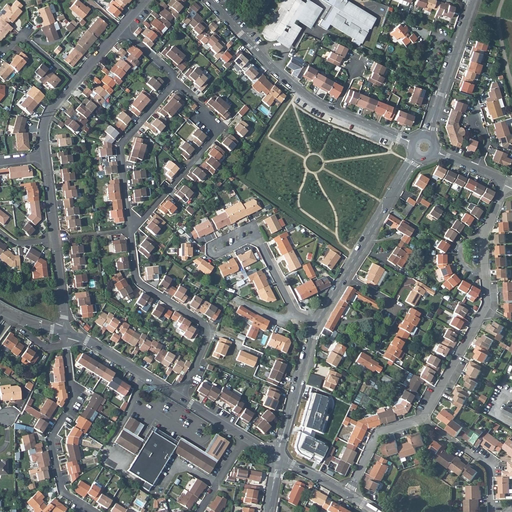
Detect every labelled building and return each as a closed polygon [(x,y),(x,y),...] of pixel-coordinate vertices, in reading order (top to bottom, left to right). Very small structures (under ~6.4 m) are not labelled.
[(11,22),(21,11),(19,9),(22,5),(16,0),(10,7),(7,4),(2,9),(6,12),(3,15),(2,14),(1,16),(0,15),(0,17),(7,24),(10,21),(11,22)] [(77,0),(76,0),(69,8),(82,19),(90,9),(87,6),(86,7),(77,0)] [(108,7),(106,10),(114,17),(122,9),(121,8),(114,1),(112,0),(109,3),(110,4),(108,7)] [(171,11),(169,14),(173,17),(176,20),(179,16),(177,13),(182,8),(180,6),(178,4),(173,0),(171,0),(167,5),(170,8),(172,10),(171,11)] [(287,43),(289,44),(299,27),(292,23),(295,18),(309,27),(316,16),(313,14),(317,6),(307,0),(305,0),(304,3),(304,2),(303,1),(302,0),(301,0),(297,0),(298,0),(297,0),(295,2),(292,0),(282,0),(279,7),(280,8),(276,15),(274,13),(263,32),(265,33),(264,34),(263,35),(263,36),(264,37),(264,38),(265,39),(266,40),(267,40),(268,41),(269,41),(270,41),(275,40),(276,39),(276,38),(278,35),(286,39),(287,43)] [(364,36),(365,37),(368,31),(374,20),(367,16),(362,24),(358,21),(357,22),(355,21),(355,20),(340,10),(343,5),(343,6),(346,1),(346,0),(322,0),(331,5),(332,6),(324,20),(322,19),(319,25),(326,30),(330,24),(353,38),(351,41),(359,46),(364,36)] [(415,0),(414,4),(423,8),(425,0),(415,0)] [(431,9),(432,9),(437,10),(440,2),(435,1),(435,0),(434,0),(425,0),(423,8),(422,9),(430,12),(431,9)] [(358,21),(362,24),(367,16),(374,20),(375,19),(346,1),(343,6),(343,5),(340,10),(355,20),(355,21),(357,22),(358,21)] [(438,15),(440,16),(444,3),(440,2),(437,10),(436,14),(438,15)] [(441,14),(450,18),(454,7),(448,5),(449,4),(445,2),(445,4),(444,3),(440,16),(441,16),(441,14)] [(189,8),(186,11),(189,14),(192,11),(197,6),(194,3),(189,8)] [(322,19),(324,20),(332,6),(331,5),(322,19)] [(48,6),(38,10),(42,22),(43,26),(53,22),(55,22),(51,13),(49,6),(48,6)] [(313,14),(316,16),(321,8),(317,6),(313,14)] [(163,19),(160,23),(164,27),(167,29),(170,25),(168,23),(173,17),(169,14),(164,9),(163,9),(158,15),(162,18),(163,19)] [(188,15),(182,22),(186,25),(188,23),(193,28),(201,21),(202,19),(196,14),(193,17),(192,19),(188,15)] [(0,39),(8,30),(9,31),(12,28),(7,24),(0,17),(0,39)] [(99,17),(87,30),(96,38),(102,32),(101,31),(107,24),(99,17)] [(155,29),(151,33),(156,37),(158,39),(162,35),(159,33),(164,27),(160,23),(159,22),(155,19),(150,25),(153,28),(155,29)] [(193,28),(192,30),(197,35),(195,37),(199,41),(205,35),(203,32),(202,31),(203,29),(206,26),(201,21),(193,28)] [(43,26),(41,27),(42,31),(44,30),(48,42),(58,38),(56,30),(53,22),(43,26)] [(69,23),(65,27),(70,32),(74,27),(69,23)] [(393,36),(396,39),(399,37),(400,39),(399,40),(404,45),(409,42),(408,41),(409,40),(411,43),(417,38),(412,33),(409,36),(405,32),(407,31),(407,27),(405,25),(402,27),(399,24),(393,29),(394,30),(389,34),(390,36),(393,36)] [(146,28),(141,34),(145,38),(146,39),(143,42),(149,48),(153,44),(151,42),(156,37),(151,33),(150,32),(147,29),(146,28)] [(96,38),(87,30),(76,43),(78,44),(74,48),(82,54),(85,50),(84,49),(89,44),(90,45),(96,38)] [(205,35),(199,41),(203,45),(205,43),(211,48),(219,39),(220,38),(214,33),(211,36),(209,38),(208,37),(205,35)] [(211,48),(210,49),(215,54),(213,56),(217,60),(219,58),(223,54),(221,51),(219,50),(221,48),(224,45),(219,39),(211,48)] [(482,51),(484,51),(486,44),(476,40),(475,44),(474,48),(472,47),(471,51),(478,53),(480,50),(482,51)] [(332,52),(341,57),(342,57),(344,53),(346,54),(348,49),(338,44),(336,48),(335,47),(332,52)] [(59,46),(54,51),(57,54),(62,48),(59,46)] [(131,46),(126,52),(130,55),(131,56),(128,60),(135,66),(138,62),(136,60),(141,54),(131,46)] [(165,48),(160,54),(164,57),(165,55),(169,59),(171,60),(178,52),(172,46),(170,49),(169,51),(165,48)] [(74,48),(64,60),(71,67),(82,54),(74,48)] [(223,54),(219,58),(224,63),(222,66),(226,69),(232,63),(229,59),(230,58),(233,54),(227,49),(223,54)] [(120,60),(114,65),(124,74),(129,68),(131,70),(135,66),(128,60),(127,59),(123,56),(118,51),(116,54),(120,58),(120,60)] [(332,52),(330,51),(326,60),(338,66),(339,63),(338,62),(339,60),(341,57),(332,52)] [(470,61),(478,63),(481,54),(478,53),(471,51),(470,54),(471,55),(470,58),(469,61),(470,61)] [(16,72),(25,63),(28,59),(21,52),(17,56),(16,55),(13,58),(14,59),(9,65),(13,69),(16,72)] [(173,62),(176,65),(175,67),(179,69),(181,72),(186,66),(183,64),(184,64),(181,61),(182,60),(184,57),(178,52),(171,60),(173,62)] [(236,58),(234,61),(233,62),(244,72),(251,65),(243,58),(244,56),(241,53),(236,58)] [(291,74),(300,79),(302,76),(302,74),(307,66),(302,63),(301,65),(298,64),(299,61),(291,57),(286,66),(294,70),(291,74)] [(0,78),(3,81),(13,69),(9,65),(4,61),(1,64),(2,65),(0,68),(0,78)] [(474,73),(478,74),(481,64),(478,63),(470,61),(468,66),(467,66),(466,70),(474,73)] [(372,72),(381,76),(384,71),(383,71),(385,67),(374,62),(372,66),(373,67),(371,71),(372,72)] [(306,78),(310,81),(315,72),(316,70),(312,68),(313,67),(308,64),(307,66),(302,74),(307,77),(306,78)] [(41,82),(50,73),(47,71),(47,70),(41,65),(34,72),(40,78),(38,80),(41,82)] [(118,86),(122,82),(119,80),(124,74),(114,65),(109,72),(115,76),(111,80),(115,83),(118,86)] [(257,70),(251,65),(244,72),(243,73),(253,84),(257,80),(254,77),(256,75),(254,73),(257,70)] [(235,66),(228,73),(231,76),(238,69),(235,66)] [(189,69),(184,75),(187,78),(188,77),(192,80),(194,82),(200,74),(201,73),(196,68),(193,71),(192,72),(189,69)] [(461,80),(471,83),(473,78),(474,73),(466,70),(464,76),(462,76),(461,80)] [(106,76),(111,80),(115,76),(109,72),(108,72),(109,73),(106,76)] [(324,77),(315,72),(310,81),(313,82),(314,83),(314,85),(318,87),(324,77)] [(378,86),(383,77),(381,76),(372,72),(371,75),(370,78),(368,77),(367,80),(373,84),(375,85),(378,86)] [(44,85),(46,83),(52,89),(59,81),(52,75),(50,73),(41,82),(44,85)] [(194,82),(193,83),(195,85),(198,88),(197,89),(200,92),(206,86),(203,83),(204,82),(206,79),(200,74),(194,82)] [(109,95),(113,91),(110,89),(115,83),(111,80),(106,76),(106,75),(101,81),(104,85),(106,86),(102,89),(107,93),(109,95)] [(265,78),(262,75),(257,80),(251,86),(258,93),(260,91),(265,96),(272,87),(264,79),(265,78)] [(318,87),(323,90),(324,88),(328,90),(328,89),(333,82),(333,81),(328,78),(328,79),(324,77),(318,87)] [(154,92),(157,89),(159,86),(161,87),(164,84),(158,78),(155,81),(151,78),(146,84),(154,92)] [(459,90),(469,94),(473,84),(471,84),(471,83),(461,80),(460,84),(461,84),(460,87),(459,90)] [(327,92),(330,94),(332,95),(332,96),(335,98),(341,86),(333,82),(328,89),(328,90),(327,91),(327,92)] [(501,98),(496,82),(491,83),(490,89),(489,89),(490,91),(487,92),(489,97),(485,98),(487,102),(497,99),(501,98)] [(101,106),(104,108),(108,104),(104,101),(102,99),(107,93),(102,89),(101,88),(98,85),(97,85),(92,91),(96,94),(97,95),(94,99),(101,105),(101,106)] [(285,96),(277,90),(278,89),(274,85),(272,87),(265,96),(261,101),(268,107),(273,102),(272,101),(274,99),(280,104),(285,96)] [(37,104),(44,96),(36,89),(33,86),(26,94),(28,96),(37,104)] [(411,94),(423,98),(424,94),(422,94),(424,89),(414,86),(413,89),(409,87),(407,93),(411,94)] [(358,93),(349,89),(344,102),(348,103),(348,102),(350,103),(354,104),(354,102),(358,93)] [(148,101),(150,102),(153,99),(143,90),(135,99),(143,107),(145,105),(148,101)] [(367,97),(363,95),(364,94),(359,92),(358,93),(354,102),(359,104),(358,106),(363,108),(367,97)] [(174,95),(173,94),(170,98),(171,99),(169,102),(166,104),(175,112),(183,103),(178,98),(174,95)] [(409,102),(419,105),(420,101),(422,101),(423,98),(411,94),(409,102)] [(30,115),(33,112),(31,111),(37,104),(28,96),(20,106),(30,115)] [(210,98),(205,104),(209,108),(210,106),(213,109),(215,111),(223,103),(217,97),(214,101),(210,98)] [(372,99),(367,97),(363,108),(368,110),(368,108),(373,110),(377,101),(377,100),(372,97),(372,99)] [(90,113),(95,108),(98,110),(101,106),(101,105),(94,99),(92,102),(91,103),(89,101),(85,99),(80,105),(90,113)] [(137,117),(140,114),(138,113),(142,109),(143,107),(135,99),(130,105),(133,108),(134,109),(131,112),(137,117)] [(492,118),(502,115),(500,108),(497,99),(487,102),(485,102),(488,110),(489,110),(490,114),(492,118)] [(377,101),(373,110),(376,111),(377,112),(377,114),(381,116),(386,104),(377,101)] [(468,105),(456,101),(453,109),(461,112),(463,112),(464,108),(467,109),(468,105)] [(223,103),(215,111),(218,114),(221,116),(220,118),(224,121),(229,115),(225,112),(229,108),(223,103)] [(163,118),(166,114),(170,118),(175,112),(166,104),(164,107),(161,110),(160,109),(157,112),(161,116),(163,118)] [(395,108),(386,104),(381,116),(385,117),(387,118),(387,119),(390,120),(395,108)] [(84,125),(88,121),(85,119),(90,113),(80,105),(75,111),(78,114),(80,115),(79,117),(77,119),(84,125)] [(243,107),(237,113),(241,117),(247,110),(243,107)] [(453,109),(451,108),(445,127),(447,134),(451,133),(451,136),(448,137),(450,144),(459,148),(462,140),(461,135),(463,135),(464,133),(463,128),(460,127),(459,127),(457,123),(461,112),(453,109)] [(398,123),(401,125),(406,113),(398,110),(394,120),(398,122),(398,123)] [(123,130),(126,127),(125,126),(128,122),(130,120),(128,118),(123,114),(121,112),(116,118),(119,121),(120,122),(117,125),(123,130)] [(405,124),(410,126),(413,116),(406,113),(401,125),(404,126),(405,124)] [(68,118),(74,123),(77,119),(72,115),(70,118),(69,117),(68,118)] [(156,120),(162,126),(165,123),(165,119),(163,118),(161,116),(156,120)] [(17,117),(12,134),(15,134),(24,133),(25,130),(23,129),(26,119),(17,117)] [(73,133),(78,127),(80,129),(84,125),(77,119),(74,123),(68,118),(63,124),(64,125),(73,133)] [(152,133),(155,129),(156,130),(159,133),(164,127),(162,126),(156,120),(155,119),(154,121),(150,125),(149,124),(146,128),(152,133)] [(498,138),(509,134),(505,120),(493,123),(497,134),(495,134),(497,138),(498,138)] [(240,121),(232,130),(241,138),(246,132),(244,130),(246,127),(246,126),(240,121)] [(117,134),(119,135),(123,130),(117,125),(113,130),(117,134)] [(111,144),(114,141),(112,140),(116,136),(117,134),(113,130),(109,126),(103,132),(106,135),(108,136),(105,138),(103,142),(111,144)] [(199,147),(201,144),(200,143),(204,139),(205,137),(196,130),(191,136),(194,138),(195,139),(193,142),(199,147)] [(15,134),(17,151),(27,150),(27,144),(28,143),(27,133),(24,133),(15,134)] [(222,142),(221,144),(229,152),(235,146),(237,143),(227,134),(224,137),(226,138),(222,142)] [(511,139),(511,137),(510,134),(509,134),(498,138),(499,142),(500,141),(502,146),(503,147),(507,146),(506,148),(511,149),(511,139)] [(58,145),(59,147),(70,146),(69,138),(65,139),(64,139),(63,135),(55,136),(56,140),(58,140),(58,145)] [(473,137),(469,136),(465,148),(473,151),(477,141),(472,139),(473,137)] [(133,146),(132,150),(143,153),(145,146),(140,144),(142,140),(134,138),(133,142),(134,143),(133,146)] [(99,158),(111,156),(110,154),(110,149),(111,148),(111,144),(103,142),(103,146),(104,149),(102,149),(98,150),(99,158)] [(186,160),(189,157),(188,156),(191,152),(193,150),(184,142),(179,148),(182,151),(183,152),(180,155),(186,160)] [(209,153),(207,155),(210,157),(216,162),(221,157),(220,156),(223,153),(214,145),(211,148),(212,149),(209,153)] [(504,165),(508,167),(511,159),(505,157),(507,153),(496,149),(492,160),(502,164),(503,164),(504,164),(504,165)] [(134,163),(139,164),(140,161),(141,161),(143,153),(132,150),(131,153),(130,157),(128,157),(127,161),(134,163)] [(60,162),(60,165),(72,163),(71,156),(67,156),(65,156),(65,152),(57,153),(58,157),(59,157),(60,162)] [(207,170),(209,167),(210,168),(207,171),(212,175),(214,173),(213,171),(219,165),(216,162),(210,157),(208,159),(205,163),(204,162),(201,165),(207,170)] [(97,176),(116,174),(116,171),(115,166),(117,166),(116,162),(108,163),(109,167),(107,167),(103,168),(104,172),(98,172),(97,174),(97,176)] [(171,180),(174,176),(173,175),(175,172),(178,169),(169,162),(164,168),(168,171),(165,175),(171,180)] [(197,169),(203,174),(207,170),(201,165),(197,169)] [(8,169),(9,179),(32,176),(31,170),(28,171),(27,166),(8,169)] [(436,167),(432,175),(437,178),(440,180),(445,171),(445,170),(442,168),(442,170),(436,167)] [(193,181),(195,178),(197,179),(200,181),(205,175),(203,174),(197,169),(196,168),(194,170),(191,173),(190,172),(187,176),(193,181)] [(62,179),(62,182),(64,182),(68,181),(74,181),(73,173),(68,174),(67,169),(59,170),(60,175),(61,175),(62,179)] [(132,184),(140,183),(139,179),(141,179),(145,178),(144,171),(132,172),(133,174),(133,179),(132,180),(132,184)] [(447,171),(442,179),(451,184),(456,174),(453,172),(452,174),(447,171)] [(420,175),(413,185),(422,190),(428,180),(420,175)] [(457,175),(453,183),(457,186),(461,188),(466,178),(463,176),(462,178),(457,175)] [(467,179),(463,188),(471,192),(476,184),(476,182),(473,181),(472,182),(467,179)] [(106,186),(107,193),(118,192),(118,189),(117,184),(119,184),(118,180),(110,181),(111,185),(110,185),(106,186)] [(476,184),(471,192),(479,196),(484,188),(479,185),(479,184),(476,182),(476,184)] [(25,188),(27,203),(29,202),(38,201),(36,186),(35,186),(34,183),(20,185),(20,187),(24,186),(24,188),(25,188)] [(64,197),(64,199),(76,198),(75,194),(74,186),(69,187),(69,184),(64,184),(61,185),(62,192),(63,192),(64,197)] [(174,194),(180,199),(185,204),(188,200),(187,199),(192,194),(183,186),(181,189),(178,191),(177,190),(174,194)] [(486,187),(480,199),(488,204),(493,193),(488,190),(489,189),(486,187)] [(132,198),(132,203),(140,202),(140,198),(150,197),(149,189),(144,189),(133,191),(133,194),(133,198),(132,198)] [(107,193),(108,201),(111,201),(113,201),(113,205),(115,204),(121,204),(121,199),(119,200),(118,195),(118,192),(107,193)] [(412,206),(413,206),(415,202),(408,198),(405,202),(408,204),(412,206)] [(247,216),(261,209),(258,204),(252,200),(241,205),(246,215),(247,216)] [(29,202),(31,214),(27,219),(29,221),(34,226),(40,219),(38,201),(29,202)] [(164,215),(166,211),(170,215),(176,209),(167,201),(164,204),(162,207),(161,206),(158,209),(164,215)] [(231,224),(235,222),(234,221),(239,219),(241,217),(241,218),(246,215),(241,205),(240,203),(224,211),(225,212),(231,224)] [(478,216),(481,212),(481,211),(478,210),(479,208),(476,206),(470,203),(467,208),(471,211),(469,214),(478,220),(480,217),(478,216)] [(66,214),(66,217),(73,216),(74,216),(78,215),(77,208),(73,208),(72,208),(71,204),(63,205),(64,209),(65,209),(66,214)] [(408,204),(400,215),(405,218),(412,206),(408,204)] [(191,215),(194,212),(188,206),(185,210),(191,215)] [(433,207),(428,215),(433,218),(432,219),(435,221),(436,220),(441,212),(438,210),(434,207),(433,207)] [(9,218),(0,210),(0,222),(3,225),(9,218)] [(115,219),(116,223),(123,222),(123,218),(121,218),(121,213),(120,210),(115,211),(109,212),(110,219),(114,219),(115,219)] [(227,226),(231,224),(225,212),(211,219),(217,230),(226,225),(227,226)] [(511,212),(509,213),(504,213),(505,217),(505,219),(503,219),(504,222),(511,222),(511,212)] [(155,214),(152,218),(158,223),(155,226),(159,230),(165,223),(155,214)] [(459,222),(468,228),(470,224),(469,224),(472,219),(464,214),(459,222)] [(271,234),(281,229),(280,228),(277,221),(274,215),(263,220),(265,224),(266,223),(271,234)] [(388,215),(384,223),(395,230),(400,222),(388,215)] [(67,226),(68,229),(70,229),(70,232),(76,231),(76,228),(79,227),(78,220),(75,220),(73,220),(73,216),(66,217),(65,217),(65,221),(67,221),(67,226)] [(150,222),(145,228),(154,236),(159,230),(155,226),(158,223),(152,218),(149,221),(150,222)] [(19,226),(22,229),(27,224),(24,220),(19,226)] [(28,237),(34,231),(32,229),(35,227),(34,226),(29,221),(27,224),(22,229),(21,230),(28,237)] [(198,238),(204,235),(209,232),(210,233),(213,232),(208,221),(193,228),(194,230),(198,238)] [(458,234),(459,234),(461,231),(460,231),(463,226),(455,221),(450,229),(458,234)] [(400,222),(395,230),(397,231),(404,235),(403,237),(401,240),(407,244),(410,240),(407,238),(412,230),(407,226),(400,222)] [(511,222),(504,222),(501,223),(501,227),(501,228),(500,228),(500,232),(500,234),(505,234),(505,232),(510,231),(510,228),(511,227),(511,222)] [(449,241),(452,243),(454,240),(452,239),(456,234),(448,229),(443,237),(449,241)] [(194,230),(186,234),(193,240),(198,238),(194,230)] [(407,238),(410,240),(414,234),(415,232),(412,230),(407,238)] [(281,256),(282,255),(291,250),(285,237),(288,236),(286,232),(283,234),(272,239),(274,243),(275,242),(278,248),(277,249),(281,256)] [(505,234),(500,234),(496,234),(496,239),(496,240),(495,240),(495,244),(497,244),(498,244),(506,243),(505,234)] [(138,250),(147,258),(150,255),(148,253),(156,244),(147,236),(142,242),(139,246),(140,247),(138,250)] [(111,241),(112,245),(113,245),(114,253),(125,252),(125,249),(124,244),(126,244),(125,240),(111,241)] [(407,244),(401,240),(387,260),(395,266),(396,265),(401,268),(412,251),(405,247),(407,244)] [(435,248),(443,254),(446,249),(447,250),(449,247),(447,245),(440,241),(435,248)] [(70,259),(72,259),(78,258),(77,254),(79,254),(83,253),(82,245),(78,246),(72,247),(70,247),(70,249),(71,254),(69,255),(70,259)] [(180,245),(180,257),(181,257),(181,260),(182,261),(186,261),(187,260),(186,257),(191,257),(191,252),(191,249),(192,249),(192,245),(180,245)] [(507,255),(506,245),(498,246),(497,246),(495,246),(496,250),(497,250),(497,251),(497,255),(499,255),(507,255)] [(341,253),(332,247),(330,250),(339,256),(341,253)] [(30,248),(24,257),(35,263),(38,258),(40,254),(30,248)] [(0,254),(0,258),(1,259),(1,260),(10,267),(20,266),(18,256),(13,256),(4,249),(0,254)] [(289,273),(300,267),(291,250),(282,255),(287,265),(286,266),(289,273)] [(330,270),(339,257),(339,256),(330,250),(321,263),(330,270)] [(236,256),(242,268),(256,261),(250,251),(241,256),(240,254),(236,256)] [(436,255),(436,265),(445,265),(445,259),(447,259),(447,255),(436,255)] [(71,266),(72,271),(79,270),(79,266),(80,266),(84,265),(83,257),(79,258),(78,258),(72,259),(72,261),(72,266),(71,266)] [(115,263),(116,271),(127,269),(127,266),(126,262),(128,262),(127,257),(119,258),(120,262),(115,263)] [(507,266),(507,257),(499,258),(496,258),(496,261),(498,261),(498,263),(498,267),(500,267),(507,266)] [(32,274),(32,279),(47,277),(45,262),(38,258),(35,263),(33,266),(35,268),(36,272),(36,274),(32,274)] [(207,276),(213,268),(202,260),(199,258),(192,262),(198,266),(196,268),(207,276)] [(229,274),(230,275),(237,271),(238,269),(232,258),(227,261),(228,263),(225,265),(223,266),(221,265),(217,267),(222,277),(229,274)] [(308,263),(302,266),(304,272),(311,268),(308,263)] [(364,283),(373,288),(374,285),(375,285),(384,270),(373,264),(368,273),(369,273),(365,280),(366,280),(364,283)] [(451,264),(439,269),(442,277),(445,281),(450,277),(449,275),(450,274),(448,269),(452,268),(451,264)] [(144,276),(145,281),(153,280),(152,275),(158,275),(157,267),(145,268),(146,272),(146,276),(144,276)] [(311,268),(304,272),(308,278),(309,278),(314,275),(311,268)] [(508,278),(508,269),(500,269),(498,269),(497,269),(497,273),(499,273),(499,274),(499,278),(505,278),(506,278),(508,278)] [(249,282),(252,280),(257,290),(268,285),(260,270),(247,277),(249,282)] [(445,281),(442,284),(445,288),(446,288),(448,291),(452,288),(459,282),(455,277),(456,276),(454,274),(451,276),(450,277),(445,281)] [(73,284),(73,288),(81,287),(81,283),(86,282),(85,275),(74,276),(74,280),(74,283),(73,284)] [(115,284),(113,285),(117,292),(118,291),(127,286),(126,284),(123,279),(121,275),(117,278),(115,275),(110,278),(112,281),(113,280),(114,279),(116,283),(115,284)] [(164,276),(158,286),(160,287),(165,289),(164,291),(168,293),(171,287),(172,287),(168,284),(169,283),(171,280),(164,276)] [(313,282),(311,283),(316,292),(324,289),(323,288),(330,285),(327,279),(324,276),(313,282)] [(300,300),(316,292),(311,283),(313,282),(312,281),(311,282),(310,281),(294,289),(300,300)] [(411,291),(405,301),(414,306),(420,295),(422,296),(425,291),(433,296),(435,291),(434,291),(426,287),(416,281),(414,285),(415,286),(412,292),(411,291)] [(461,281),(456,289),(464,294),(468,287),(469,286),(470,284),(467,282),(466,284),(461,281)] [(122,298),(125,296),(127,300),(134,296),(132,292),(128,285),(127,286),(118,291),(122,298)] [(268,302),(270,301),(272,302),(275,300),(268,285),(257,290),(256,291),(260,299),(268,302)] [(470,288),(466,294),(470,297),(468,300),(472,302),(479,291),(474,288),(474,287),(471,285),(470,288)] [(173,296),(176,298),(179,300),(178,301),(182,304),(187,297),(183,295),(185,290),(179,286),(176,290),(173,296)] [(171,287),(168,293),(173,296),(176,290),(171,287)] [(347,287),(340,300),(346,304),(353,293),(354,291),(347,287)] [(370,299),(354,291),(353,293),(357,295),(356,297),(367,303),(370,299)] [(77,304),(77,307),(79,306),(89,305),(87,292),(74,293),(75,299),(76,299),(77,304)] [(142,293),(135,303),(142,307),(145,303),(149,305),(153,298),(149,296),(148,297),(145,295),(142,293)] [(194,296),(188,306),(190,307),(195,310),(194,311),(197,313),(199,311),(200,309),(205,312),(209,304),(205,302),(204,302),(194,296)] [(370,299),(367,303),(377,309),(376,302),(370,299)] [(346,304),(340,300),(320,334),(329,339),(332,333),(331,332),(346,304)] [(456,315),(462,318),(464,314),(465,312),(468,314),(471,309),(461,303),(459,302),(453,313),(456,315)] [(205,312),(203,314),(205,316),(210,318),(209,320),(213,322),(217,315),(219,311),(209,304),(205,312)] [(89,305),(79,306),(80,314),(81,314),(81,318),(92,317),(91,313),(90,305),(89,305)] [(157,305),(150,315),(157,319),(159,315),(160,314),(163,316),(167,310),(164,307),(163,309),(159,306),(157,305)] [(250,326),(244,340),(252,343),(253,342),(254,342),(255,341),(259,343),(263,332),(264,330),(268,331),(271,324),(255,316),(240,306),(235,312),(248,320),(246,323),(250,326)] [(405,322),(414,327),(418,319),(416,319),(419,314),(410,309),(407,313),(409,314),(405,322)] [(101,312),(94,322),(101,326),(104,322),(104,321),(109,323),(112,318),(113,316),(109,313),(107,316),(101,312)] [(180,315),(176,322),(179,324),(177,328),(183,333),(188,326),(190,323),(186,321),(183,319),(184,317),(180,315)] [(449,325),(458,330),(460,327),(461,324),(464,326),(467,321),(462,318),(456,315),(454,318),(453,317),(449,325)] [(106,328),(105,329),(112,333),(114,329),(116,327),(117,328),(120,330),(124,323),(124,322),(120,320),(118,322),(112,318),(109,323),(108,325),(106,328)] [(397,333),(407,339),(409,334),(412,335),(416,328),(414,327),(405,322),(403,321),(399,328),(400,329),(397,333)] [(492,327),(489,326),(486,330),(497,336),(496,339),(501,341),(504,336),(500,334),(505,327),(495,321),(493,325),(492,327)] [(123,334),(121,338),(127,343),(134,332),(127,328),(129,326),(124,323),(120,330),(124,333),(123,334)] [(183,333),(182,335),(188,340),(190,336),(191,335),(195,337),(199,331),(195,328),(194,330),(190,327),(188,326),(183,333)] [(442,342),(453,348),(455,343),(452,341),(454,339),(456,335),(454,334),(455,332),(448,328),(447,331),(446,330),(442,337),(444,338),(442,342)] [(134,332),(127,343),(134,347),(137,342),(138,341),(142,344),(145,339),(146,336),(142,334),(140,336),(134,332)] [(9,334),(2,344),(11,351),(10,352),(17,356),(24,347),(17,342),(17,343),(15,341),(17,339),(13,336),(13,335),(10,333),(9,334)] [(272,333),(267,345),(280,351),(285,354),(290,343),(289,339),(276,334),(276,335),(272,333)] [(391,346),(399,350),(403,343),(404,343),(407,339),(397,333),(394,338),(394,337),(389,345),(391,346)] [(481,341),(478,339),(476,344),(478,345),(488,351),(494,341),(485,335),(483,339),(481,341)] [(139,349),(138,349),(145,354),(148,349),(149,348),(153,350),(157,343),(153,340),(151,343),(145,339),(142,344),(141,345),(139,349)] [(434,352),(444,357),(446,353),(447,351),(450,353),(453,348),(442,342),(440,345),(438,344),(434,352)] [(157,343),(153,350),(157,353),(156,355),(154,359),(160,363),(167,353),(160,349),(162,346),(157,343)] [(336,364),(337,364),(340,358),(340,357),(345,349),(336,344),(331,352),(330,352),(325,362),(335,367),(336,364)] [(478,351),(477,354),(475,357),(484,363),(489,355),(487,354),(489,351),(488,351),(478,345),(475,350),(478,351)] [(388,361),(392,362),(394,358),(396,358),(400,351),(399,350),(391,346),(387,353),(385,352),(383,357),(388,361)] [(27,348),(21,357),(25,359),(32,365),(38,356),(31,351),(31,350),(27,348)] [(167,353),(160,363),(167,367),(169,364),(171,361),(172,362),(175,364),(178,359),(180,356),(175,353),(174,356),(167,352),(167,353)] [(361,352),(355,362),(373,372),(378,364),(370,359),(368,358),(369,357),(361,352)] [(76,363),(84,368),(91,357),(87,355),(86,357),(85,356),(82,354),(76,363)] [(434,372),(436,373),(438,368),(436,366),(437,364),(439,361),(429,355),(425,363),(427,364),(425,367),(434,372)] [(84,368),(92,373),(98,364),(93,361),(94,359),(91,357),(84,368)] [(276,357),(266,382),(276,386),(280,378),(284,379),(287,372),(283,370),(287,362),(276,357)] [(52,368),(53,374),(54,383),(63,382),(65,382),(63,363),(62,359),(56,359),(54,364),(55,368),(52,368)] [(172,369),(171,370),(178,374),(181,370),(182,369),(186,371),(191,364),(186,361),(184,363),(178,359),(175,364),(172,369)] [(471,367),(470,369),(468,373),(477,378),(482,371),(480,370),(482,367),(471,361),(468,365),(471,367)] [(4,368),(0,364),(0,369),(2,371),(1,372),(8,376),(11,370),(5,366),(4,368)] [(92,373),(100,378),(106,369),(107,367),(104,365),(102,367),(98,364),(92,373)] [(100,378),(108,383),(112,376),(114,374),(109,371),(110,369),(107,367),(106,369),(100,378)] [(429,384),(431,385),(434,380),(431,378),(432,376),(434,372),(425,367),(421,375),(422,375),(420,379),(423,381),(429,384)] [(325,381),(323,387),(333,390),(337,379),(339,380),(341,375),(329,370),(327,375),(328,375),(326,382),(325,381)] [(406,386),(415,392),(420,383),(421,384),(423,381),(420,379),(419,378),(409,372),(405,379),(409,381),(406,386)] [(465,378),(468,380),(467,382),(465,385),(474,391),(478,383),(477,382),(479,379),(477,378),(468,373),(465,378)] [(309,374),(306,385),(319,389),(322,378),(309,374)] [(106,386),(114,391),(120,381),(122,380),(118,378),(117,379),(112,376),(108,383),(106,386)] [(120,381),(114,391),(123,397),(129,387),(125,385),(124,384),(125,382),(122,380),(120,381)] [(57,405),(61,407),(64,403),(63,402),(65,399),(67,399),(66,393),(65,394),(64,390),(63,382),(54,383),(51,383),(52,392),(55,391),(56,398),(58,398),(58,400),(55,404),(57,405)] [(202,383),(197,391),(199,393),(201,394),(200,395),(204,398),(205,396),(210,388),(211,386),(212,385),(210,383),(208,387),(202,383)] [(0,386),(0,396),(0,400),(8,399),(9,398),(11,398),(11,400),(20,399),(19,389),(16,386),(10,387),(9,385),(0,386)] [(402,400),(408,404),(410,400),(412,396),(414,397),(416,393),(415,392),(406,386),(399,398),(402,400)] [(269,387),(265,396),(266,397),(276,401),(277,398),(278,395),(280,396),(281,392),(269,387)] [(457,393),(456,395),(454,399),(456,400),(464,404),(468,397),(466,396),(468,393),(457,387),(455,391),(457,393)] [(210,388),(205,396),(209,399),(210,397),(215,400),(217,396),(220,391),(215,388),(214,390),(210,388)] [(220,391),(217,396),(220,398),(221,399),(220,400),(224,403),(225,402),(231,393),(222,388),(220,391)] [(231,392),(240,397),(242,394),(233,389),(231,392)] [(304,391),(298,409),(311,413),(317,395),(304,391)] [(225,402),(224,403),(229,406),(230,404),(234,407),(238,400),(240,397),(231,392),(231,393),(225,402)] [(90,400),(87,406),(95,411),(100,404),(103,399),(100,397),(94,393),(89,400),(90,400)] [(264,402),(262,406),(273,410),(274,411),(276,407),(275,407),(276,404),(277,401),(276,401),(266,397),(264,402)] [(408,404),(402,400),(399,398),(397,401),(393,402),(394,406),(395,409),(391,410),(394,416),(407,413),(411,405),(408,404)] [(39,413),(48,418),(51,413),(52,413),(57,405),(55,404),(47,399),(39,413)] [(236,414),(236,415),(239,417),(244,409),(246,406),(246,405),(238,400),(234,407),(233,408),(231,411),(234,413),(236,414)] [(464,405),(464,404),(456,400),(453,404),(459,407),(461,409),(463,407),(464,405)] [(39,413),(30,407),(26,405),(24,410),(39,419),(33,428),(41,433),(47,424),(46,423),(48,419),(48,418),(39,413)] [(87,406),(82,413),(81,413),(79,416),(88,422),(91,423),(97,413),(95,411),(87,406)] [(244,409),(253,414),(254,412),(255,411),(246,406),(244,409)] [(376,415),(379,424),(383,423),(386,422),(386,423),(395,420),(394,416),(391,410),(391,408),(386,410),(386,411),(384,412),(376,414),(376,415)] [(244,409),(239,417),(242,419),(243,420),(242,421),(246,424),(253,414),(244,409)] [(454,416),(444,409),(438,417),(449,426),(453,420),(455,417),(454,416)] [(267,410),(260,417),(262,420),(267,424),(268,426),(272,422),(271,420),(272,419),(274,417),(267,410)] [(355,426),(365,431),(367,427),(367,428),(379,425),(379,424),(376,415),(357,422),(355,426)] [(77,423),(74,428),(82,432),(84,434),(91,423),(88,422),(79,416),(75,422),(77,423)] [(130,417),(123,428),(132,434),(139,423),(130,417)] [(253,425),(255,427),(262,420),(260,417),(253,425)] [(262,420),(255,427),(263,434),(266,431),(267,432),(271,428),(270,427),(268,426),(267,424),(262,420)] [(453,420),(449,426),(446,429),(456,436),(463,427),(453,420)] [(501,425),(496,422),(493,427),(497,431),(501,425)] [(132,434),(123,428),(121,431),(141,443),(143,440),(136,436),(143,425),(139,423),(132,434)] [(151,431),(175,446),(179,440),(180,438),(177,436),(174,440),(151,426),(143,440),(141,443),(134,454),(136,456),(151,431)] [(347,443),(355,447),(359,441),(360,441),(365,431),(355,426),(347,443)] [(67,436),(66,444),(77,446),(78,438),(82,432),(74,428),(73,427),(67,436)] [(476,433),(470,429),(469,430),(467,433),(463,438),(474,446),(475,444),(478,447),(480,444),(481,443),(485,438),(487,435),(479,429),(476,433)] [(114,442),(134,454),(141,443),(121,431),(114,442)] [(209,474),(215,463),(179,440),(175,446),(151,431),(136,456),(127,471),(144,481),(141,486),(148,491),(172,451),(209,474)] [(415,434),(416,437),(412,438),(415,447),(425,444),(421,432),(415,434)] [(487,435),(485,438),(481,443),(484,446),(485,445),(489,448),(493,451),(495,449),(499,452),(502,448),(504,445),(488,433),(487,435)] [(21,436),(25,451),(34,449),(41,447),(42,447),(41,443),(35,444),(33,434),(21,436)] [(181,438),(180,438),(179,440),(215,463),(217,461),(207,454),(218,436),(215,434),(204,452),(181,438)] [(291,434),(287,450),(288,451),(302,457),(309,442),(291,434)] [(410,443),(402,446),(398,447),(400,452),(403,462),(407,460),(406,456),(417,453),(415,447),(412,438),(411,435),(408,437),(409,442),(410,443)] [(218,436),(207,454),(217,461),(228,442),(218,436)] [(309,442),(302,457),(309,461),(319,440),(311,436),(309,442)] [(511,440),(509,438),(504,445),(502,448),(509,452),(510,453),(509,454),(511,456),(511,440)] [(387,443),(384,444),(382,448),(384,453),(389,456),(400,452),(398,447),(396,440),(390,442),(391,445),(388,446),(387,443)] [(439,443),(436,441),(430,449),(440,456),(444,450),(447,447),(442,444),(441,445),(439,443)] [(67,458),(68,462),(76,460),(80,460),(77,446),(66,444),(69,457),(67,458)] [(48,462),(47,455),(48,455),(47,451),(42,452),(41,447),(34,449),(36,454),(30,455),(32,461),(33,462),(36,462),(38,468),(47,466),(49,466),(48,462)] [(343,454),(340,460),(349,465),(351,466),(353,462),(352,462),(356,453),(346,448),(343,454)] [(440,456),(437,460),(448,468),(449,467),(456,457),(453,455),(452,456),(451,455),(444,450),(440,456)] [(327,454),(323,464),(327,466),(330,461),(337,465),(334,471),(344,476),(349,465),(340,460),(339,460),(332,456),(331,456),(327,454)] [(457,456),(456,457),(449,467),(460,475),(463,471),(467,465),(461,461),(459,460),(460,459),(457,456)] [(66,463),(69,475),(70,474),(72,482),(78,476),(77,473),(79,472),(76,460),(68,462),(66,463)] [(373,472),(372,472),(370,475),(372,476),(380,480),(382,480),(389,466),(386,465),(380,462),(379,461),(377,465),(373,472)] [(511,461),(509,462),(509,471),(502,471),(502,477),(509,477),(511,476),(511,461)] [(469,463),(467,465),(463,471),(466,473),(465,475),(472,480),(478,472),(475,469),(473,468),(474,467),(469,463)] [(36,473),(38,481),(48,479),(47,475),(46,471),(47,470),(47,466),(38,468),(29,471),(30,474),(36,473)] [(227,477),(224,481),(233,483),(234,481),(234,478),(238,479),(245,480),(245,479),(247,470),(233,468),(233,469),(232,473),(230,472),(230,477),(227,477)] [(247,470),(245,479),(254,481),(258,482),(259,482),(261,473),(247,470)] [(370,482),(369,483),(367,488),(376,492),(380,484),(378,483),(380,480),(372,476),(369,481),(370,482)] [(509,477),(502,477),(497,477),(497,481),(498,481),(499,493),(498,494),(498,498),(506,498),(505,493),(510,493),(509,477)] [(196,479),(188,492),(197,498),(203,488),(204,489),(207,485),(196,479)] [(80,495),(84,497),(86,493),(90,487),(80,481),(74,490),(81,494),(80,495)] [(289,498),(287,502),(296,506),(297,502),(303,488),(304,485),(296,481),(295,485),(294,484),(288,498),(289,498)] [(90,487),(86,493),(91,496),(94,498),(93,499),(96,501),(101,494),(104,488),(101,486),(99,489),(92,485),(90,487)] [(480,490),(480,485),(466,486),(467,499),(479,499),(481,499),(481,495),(480,495),(480,490)] [(245,493),(244,503),(255,505),(256,499),(255,499),(256,495),(257,496),(258,491),(251,490),(246,489),(245,493)] [(313,489),(308,499),(322,506),(325,499),(326,497),(317,492),(317,491),(313,489)] [(184,496),(179,504),(189,510),(194,501),(195,501),(197,498),(188,492),(187,491),(184,496)] [(33,511),(39,511),(45,507),(46,506),(42,503),(43,502),(35,494),(27,502),(34,510),(33,511)] [(96,501),(96,502),(106,509),(111,501),(101,494),(96,501)] [(210,510),(213,511),(219,511),(222,507),(224,508),(225,499),(222,497),(221,498),(217,496),(213,502),(212,501),(208,508),(210,510)] [(46,506),(45,507),(52,511),(64,511),(67,509),(62,506),(62,505),(57,502),(57,501),(54,499),(46,506)] [(322,506),(321,507),(328,511),(335,511),(339,507),(325,499),(322,506)] [(479,499),(467,499),(464,499),(464,511),(477,511),(478,508),(478,503),(479,503),(479,499)] [(115,503),(111,511),(124,511),(126,510),(115,503)]
